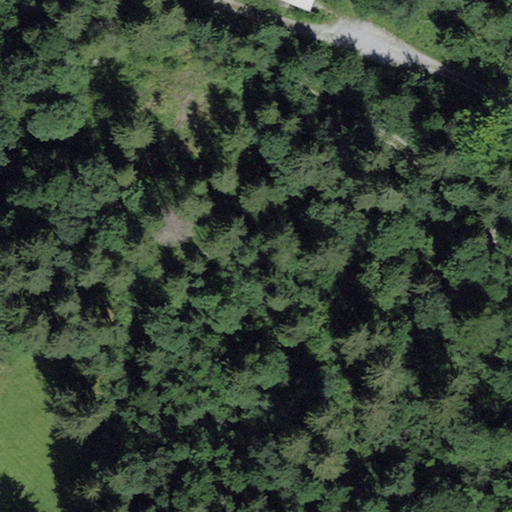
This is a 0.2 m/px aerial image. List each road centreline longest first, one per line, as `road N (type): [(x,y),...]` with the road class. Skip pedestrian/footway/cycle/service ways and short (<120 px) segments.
road 1 (track): [(511,258),(396,140),(254,48),(203,0)]
road 2 (track): [(222,0),(423,62),(511,103)]
